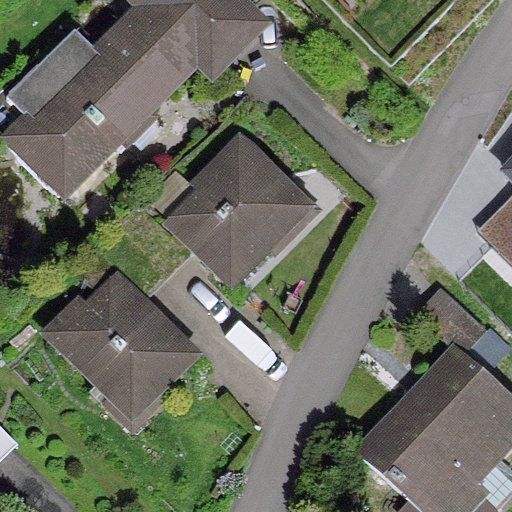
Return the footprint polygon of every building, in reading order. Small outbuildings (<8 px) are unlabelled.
[(219,0),(137,0),(146,9),(95,61),(70,36),(2,105),(27,130),(11,145),(62,195),(77,180),(194,62),(238,18),(219,0)] [(228,289),(300,215),(235,150),(191,193),(199,201),(169,230),(228,289)] [(136,212),(115,233),(158,276),(179,255),(155,230),(136,212)] [(137,297),(158,276),(115,233),(94,254),(113,273),(137,297)] [(76,310),(46,340),(128,421),(187,361),(129,304),(113,287),(83,318),(76,310)] [(484,511),(494,511),(511,494),(511,481),(494,463),(511,443),(511,411),(460,361),(482,338),(442,301),(420,323),(455,356),(358,458),(389,488),(413,511),(446,511),(464,493),(484,511)]
